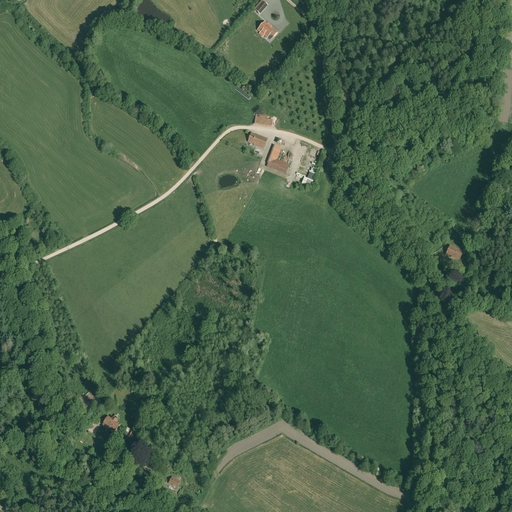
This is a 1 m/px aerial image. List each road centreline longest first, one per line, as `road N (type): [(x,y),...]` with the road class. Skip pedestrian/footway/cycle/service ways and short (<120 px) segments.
road 1 (track): [(146,511),(148,470),(56,397),(0,291)]
road 2 (track): [(427,511),(449,310)]
